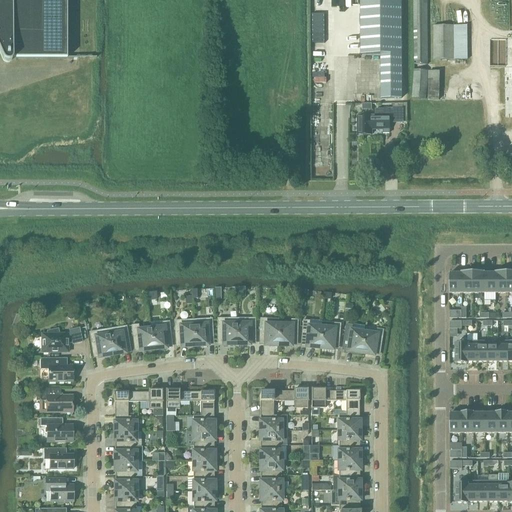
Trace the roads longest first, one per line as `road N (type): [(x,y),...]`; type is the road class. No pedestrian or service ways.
road 1 (tertiary): [(19,208),(511,206)]
road 2 (residential): [(237,384),(208,363),(91,377),(90,511)]
road 3 (residential): [(382,511),(381,378),(261,362),(237,384)]
road 4 (residential): [(511,252),(440,253),(440,389)]
road 5 (residential): [(237,511),(237,384)]
road 6 (residential): [(440,389),(441,511)]
